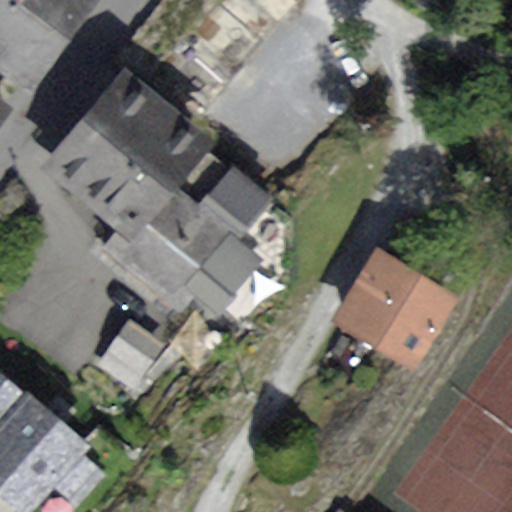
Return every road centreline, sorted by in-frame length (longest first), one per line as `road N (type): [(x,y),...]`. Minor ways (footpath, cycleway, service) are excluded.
road 1 (tertiary): [(123,0),(0,157)]
road 2 (residential): [(511,59),(403,19),(375,0)]
